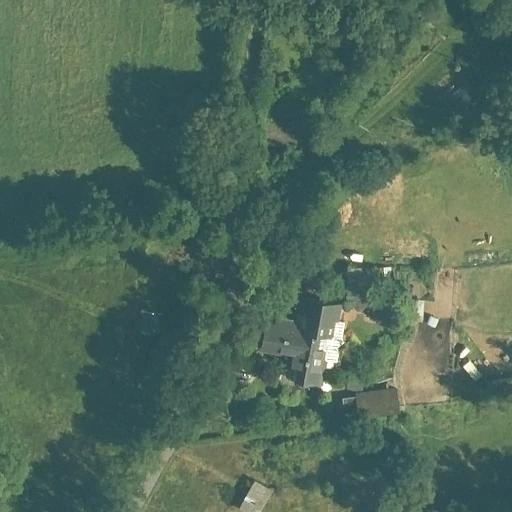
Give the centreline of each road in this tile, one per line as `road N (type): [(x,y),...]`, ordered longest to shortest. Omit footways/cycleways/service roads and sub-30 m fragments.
road 1 (residential): [(112,511),(216,297),(259,0)]
road 2 (track): [(231,229),(360,0)]
